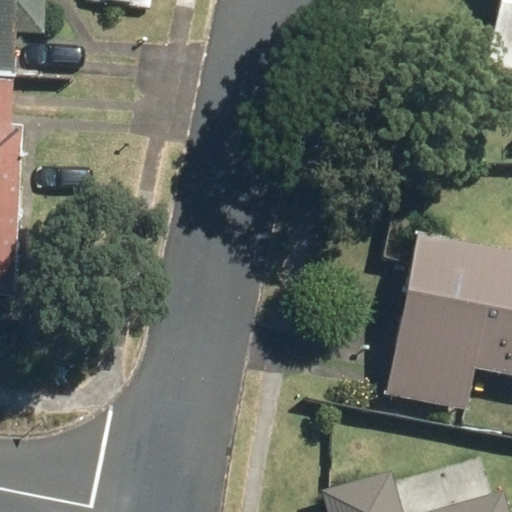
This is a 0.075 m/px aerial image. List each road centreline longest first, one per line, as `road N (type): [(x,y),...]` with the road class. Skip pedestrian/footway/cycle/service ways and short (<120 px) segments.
road 1 (residential): [(166,511),(268,0)]
road 2 (residential): [(121,511),(0,487)]
